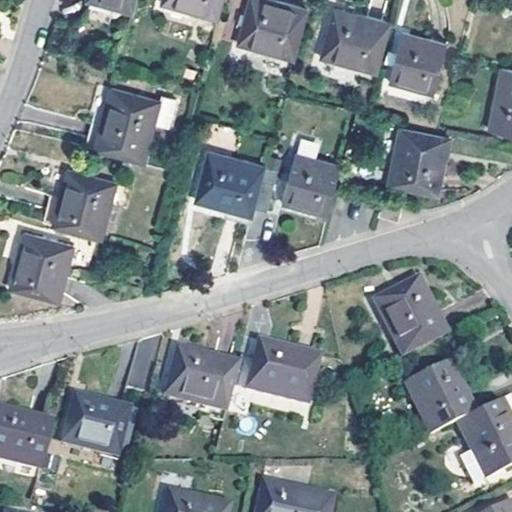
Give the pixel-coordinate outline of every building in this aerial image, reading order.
[(88,0),(133,13),(136,0),(88,0)] [(218,23),(224,0),(162,0),(161,5),(218,23)] [(237,31),(242,33),(237,49),(294,65),(307,15),(250,1),(245,20),(240,19),(238,25),(237,31)] [(378,76),(390,27),(333,13),(320,62),(378,76)] [(446,46),(400,36),(396,56),(390,85),(434,96),(446,46)] [(511,137),(511,71),(503,70),(490,132),(511,137)] [(102,125),(97,140),(87,137),(83,149),(144,166),(156,124),(171,128),(179,99),(164,95),(162,103),(112,89),(102,125)] [(97,140),(102,125),(91,122),(87,137),(97,140)] [(453,144),(403,134),(392,190),(439,200),(453,144)] [(197,206),(227,214),(242,218),(240,227),(250,230),(255,212),(262,185),(266,171),(209,157),(197,206)] [(283,210),(328,222),(342,172),(296,161),(283,210)] [(67,172),(59,201),(48,199),(41,225),(101,241),(116,185),(67,172)] [(262,185),(255,212),(267,216),(275,189),(262,185)] [(404,209),(385,204),(381,218),(400,223),(404,209)] [(242,218),(227,214),(225,223),(240,227),(242,218)] [(25,234),(11,290),(60,303),(74,246),(25,234)] [(400,361),(446,337),(418,281),(373,303),(400,361)] [(253,347),(242,397),(306,411),(316,360),(253,347)] [(223,422),(234,372),(167,358),(163,379),(157,407),(223,422)] [(453,430),(473,421),(446,369),(402,391),(427,443),(453,430)] [(126,410),(69,399),(58,447),(115,460),(126,410)] [(473,421),(453,430),(467,458),(457,463),(472,492),(511,471),(511,431),(510,429),(504,415),(511,410),(511,407),(509,402),(473,421)] [(0,457),(42,467),(53,418),(0,406),(0,457)] [(126,410),(115,460),(123,462),(134,412),(126,410)] [(225,511),(228,499),(167,487),(170,476),(155,473),(151,500),(163,503),(161,511),(225,511)] [(259,482),(252,511),(326,511),(330,495),(259,482)]
